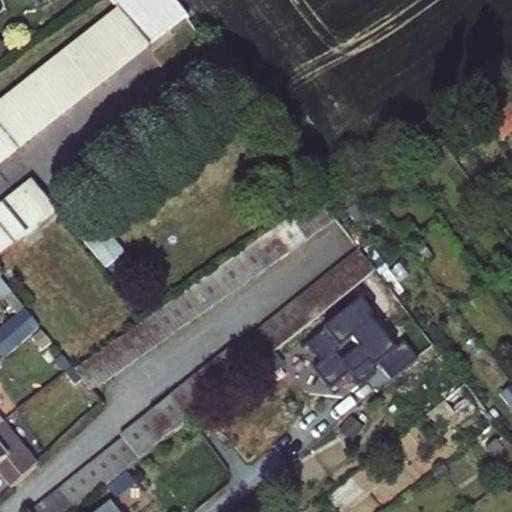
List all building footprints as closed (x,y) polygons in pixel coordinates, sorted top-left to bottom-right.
[(0,170),(0,168),(186,20),(171,0),(107,0),(117,12),(0,105),(0,171),(0,170)] [(0,256),(56,212),(33,184),(0,209),(0,256)] [(318,199),(86,363),(74,371),(81,380),(91,393),(335,221),(318,199)] [(92,242),(106,266),(125,255),(111,231),(92,242)] [(75,511),(375,271),(359,251),(230,352),(228,349),(32,511),(75,511)] [(1,281),(0,281),(0,291),(4,297),(10,292),(1,281)] [(16,347),(38,327),(28,315),(6,334),(16,347)] [(350,343),(342,350),(347,356),(355,349),(350,343)] [(354,366),(347,356),(342,350),(331,358),(344,374),(354,366)] [(71,368),(63,357),(56,362),(65,374),(71,368)] [(71,368),(65,374),(74,386),(81,380),(74,371),(71,368)] [(0,424),(0,475),(13,491),(37,469),(1,424),(0,424)] [(123,511),(114,499),(98,511),(123,511)]
